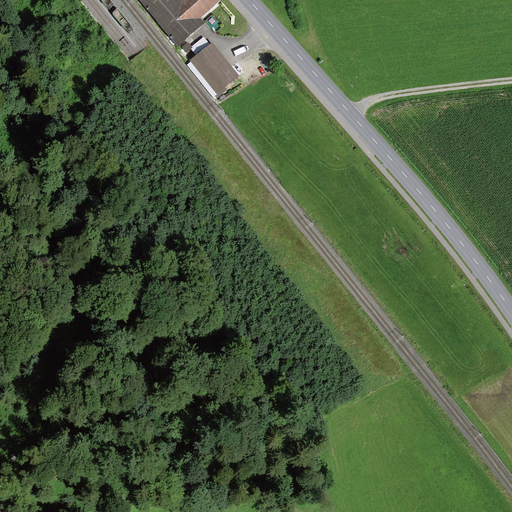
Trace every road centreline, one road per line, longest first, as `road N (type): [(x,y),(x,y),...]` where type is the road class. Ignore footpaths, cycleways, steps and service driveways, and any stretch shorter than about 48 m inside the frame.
road 1 (secondary): [(248,0),(511,314)]
road 2 (track): [(511,83),(398,96),(349,115)]
